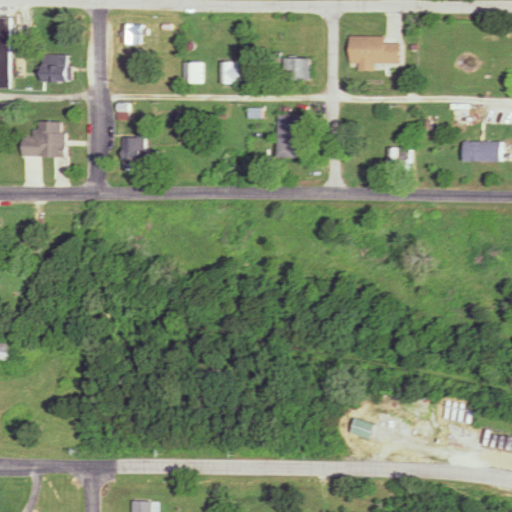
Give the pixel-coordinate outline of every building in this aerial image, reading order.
[(148,24),(125,24),(125,44),(148,44),(148,24)] [(313,57),(286,57),(286,79),(313,79),(313,57)] [(244,83),(244,61),(222,61),(222,83),(244,83)] [(185,83),(203,83),(203,62),(185,62),(185,83)] [(77,81),(77,65),(44,65),(44,81),(77,81)] [(299,157),(299,114),(278,114),(278,157),(299,157)] [(35,136),(25,136),(25,155),(68,156),(68,121),(41,121),(41,129),(35,129),(35,136)] [(148,168),(148,136),(124,136),(124,168),(148,168)] [(503,140),(466,140),(466,161),(503,161),(503,140)] [(411,169),(411,147),(389,147),(389,169),(411,169)] [(0,339),(0,360),(12,360),(12,339),(0,339)] [(353,433),(373,440),(377,424),(357,418),(353,433)] [(158,511),(159,501),(134,501),(133,511),(158,511)]
